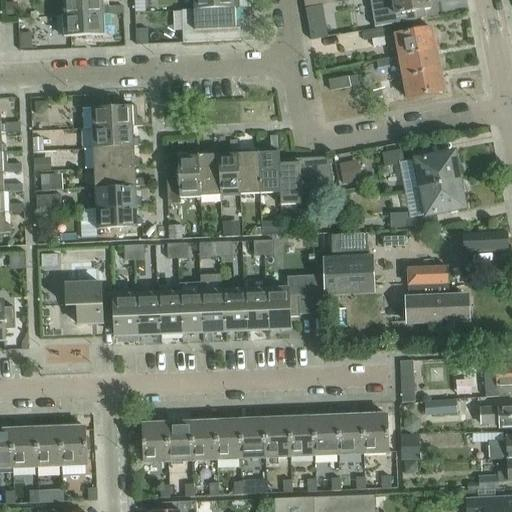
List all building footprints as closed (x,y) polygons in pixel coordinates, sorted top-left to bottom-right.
[(104,8),(103,0),(62,0),(63,17),(104,16),(109,15),(108,8),(104,8)] [(145,0),(135,0),(136,14),(146,13),(145,0)] [(235,2),(234,0),(193,0),(194,12),(235,10),(240,9),(239,2),(235,2)] [(336,4),(335,0),(304,0),(306,9),(336,4)] [(370,0),(376,29),(416,22),(416,21),(425,19),(424,11),(431,10),(428,0),(370,0)] [(194,12),(181,12),(182,44),(241,41),(240,22),(236,22),(235,10),(194,12)] [(105,28),(104,16),(63,17),(64,39),(105,37),(105,36),(110,35),(109,28),(105,28)] [(364,42),(384,38),(382,29),(362,33),(364,42)] [(436,51),(432,30),(396,36),(400,57),(436,51)] [(386,46),(384,39),(372,41),(374,49),(386,46)] [(440,72),(436,51),(400,57),(404,79),(440,72)] [(390,68),(388,60),(377,62),(378,70),(390,68)] [(444,94),(440,72),(404,79),(408,101),(444,94)] [(346,78),(346,79),(329,82),(331,92),(350,89),(350,88),(360,87),(358,76),(346,78)] [(394,89),(392,81),(381,84),(382,91),(394,89)] [(110,109),(110,97),(85,98),(85,110),(110,109)] [(137,108),(83,110),(84,131),(93,130),(134,128),(138,128),(143,128),(143,120),(138,120),(137,108)] [(1,127),(1,114),(0,113),(0,134),(2,134),(19,134),(18,126),(1,127)] [(134,141),(134,128),(93,130),(94,150),(135,148),(139,148),(139,140),(134,141)] [(94,150),(85,151),(86,171),(94,170),(135,168),(140,168),(140,160),(135,161),(135,148),(94,150)] [(280,195),(279,166),(280,166),(280,162),(280,154),(279,154),(278,149),(271,150),(270,150),(271,154),(259,155),(260,196),(280,195)] [(260,196),(259,155),(258,150),(250,151),(251,155),(239,156),(239,197),(260,196)] [(239,197),(239,156),(238,151),(231,152),(231,156),(219,157),(220,198),(239,197)] [(220,198),(219,157),(218,152),(211,153),(211,157),(199,158),(200,199),(220,198)] [(403,164),(401,152),(380,157),(382,169),(403,164)] [(200,199),(199,158),(198,153),(191,153),(191,158),(178,159),(178,166),(166,166),(168,206),(181,205),(181,199),(200,199)] [(3,167),(3,154),(0,154),(0,174),(4,174),(22,173),(22,166),(3,167)] [(463,177),(461,169),(457,167),(454,154),(412,163),(418,190),(460,182),(460,180),(463,177)] [(333,185),(329,159),(280,162),(280,166),(279,166),(280,195),(281,207),(302,206),(302,186),(333,185)] [(345,185),(363,182),(359,161),(341,164),(345,185)] [(136,181),(135,168),(94,170),(95,190),(136,188),(141,188),(140,180),(136,181)] [(4,187),(4,174),(0,174),(0,194),(4,194),(9,194),(9,186),(4,187)] [(465,209),(463,197),(466,193),(464,186),(460,183),(460,182),(418,190),(423,217),(423,218),(436,215),(465,209)] [(137,201),(136,188),(95,190),(96,211),(137,208),(142,208),(141,200),(137,201)] [(5,207),(4,194),(0,194),(0,214),(5,215),(24,214),(23,206),(5,207)] [(61,197),(37,198),(37,213),(56,213),(61,212),(61,197)] [(138,221),(137,208),(96,211),(97,231),(138,229),(138,228),(143,228),(142,220),(138,221)] [(6,227),(5,215),(0,214),(0,235),(6,236),(6,234),(11,234),(10,226),(6,227)] [(439,228),(436,215),(423,218),(423,217),(413,218),(413,216),(391,216),(392,229),(415,228),(415,231),(439,228)] [(240,222),(223,223),(223,235),(240,234),(240,222)] [(281,234),(281,222),(270,222),(271,235),(281,234)] [(182,226),(169,227),(169,240),(183,240),(182,226)] [(508,234),(464,236),(464,254),(508,253),(508,251),(508,234)] [(367,235),(331,237),(332,261),(368,259),(367,235)] [(275,257),(274,242),(264,243),(265,257),(275,257)] [(265,257),(264,243),(254,243),(254,258),(265,257)] [(221,259),(221,244),(211,245),(211,259),(221,259)] [(231,259),(231,244),(221,244),(221,259),(231,259)] [(188,260),(188,245),(178,246),(178,260),(188,260)] [(178,260),(178,246),(168,246),(168,261),(178,260)] [(135,262),(134,247),(124,248),(125,262),(135,262)] [(145,262),(145,247),(134,247),(135,262),(145,262)] [(375,290),(374,263),(324,265),(325,292),(375,290)] [(449,298),(448,269),(408,271),(410,300),(407,300),(408,325),(469,322),(468,298),(449,298)] [(320,277),(288,278),(289,291),(289,298),(300,297),(300,316),(322,316),(320,277)] [(115,324),(114,298),(102,298),(101,285),(67,286),(67,308),(78,307),(78,326),(103,325),(103,324),(115,324)] [(300,316),(300,297),(289,298),(289,291),(267,292),(269,332),(290,331),(290,319),(301,319),(300,316)] [(269,332),(267,292),(246,293),(248,333),(269,332)] [(226,334),(224,293),(203,294),(204,334),(226,334)] [(248,333),(246,293),(224,293),(226,334),(248,333)] [(204,334),(203,294),(181,295),(183,335),(204,334)] [(183,335),(181,295),(159,296),(161,336),(183,335)] [(161,336),(159,296),(138,297),(140,337),(161,336)] [(140,337),(138,297),(114,298),(115,324),(115,338),(140,337)] [(406,300),(397,300),(398,322),(406,322),(406,300)] [(15,330),(15,309),(4,309),(4,302),(0,302),(0,342),(5,342),(5,331),(15,330)] [(415,404),(414,365),(401,365),(402,405),(415,404)] [(511,366),(485,368),(487,399),(511,398),(510,388),(511,387),(511,366)] [(457,415),(457,402),(425,404),(426,417),(457,415)] [(511,429),(511,408),(481,410),(482,426),(500,425),(500,430),(511,429)] [(389,454),(388,417),(363,418),(364,455),(389,454)] [(364,455),(363,418),(338,419),(340,456),(364,455)] [(340,456),(338,419),(314,420),(315,457),(340,456)] [(315,457),(314,420),(289,421),(291,458),(315,457)] [(291,458),(289,421),(265,422),(266,459),(291,458)] [(266,459),(265,422),(240,423),(241,460),(266,459)] [(241,460),(240,423),(216,424),(217,461),(241,460)] [(217,461),(216,424),(192,425),(193,462),(217,461)] [(193,462),(192,425),(167,426),(168,463),(193,462)] [(168,463),(167,426),(142,427),(144,464),(168,463)] [(88,467),(86,429),(61,430),(62,468),(88,467)] [(62,468),(61,430),(37,431),(38,469),(62,468)] [(38,469),(37,431),(12,432),(14,470),(38,469)] [(0,470),(14,470),(12,432),(0,432),(0,470)] [(511,460),(511,438),(507,439),(507,443),(489,444),(490,461),(508,461),(511,460)] [(416,439),(401,439),(402,450),(417,450),(416,439)] [(511,483),(511,460),(508,461),(508,473),(498,474),(498,477),(499,484),(509,484),(509,483),(511,483)] [(499,491),(499,484),(498,477),(478,478),(479,484),(469,485),(470,492),(499,491)] [(391,490),(391,478),(382,478),(382,491),(391,490)] [(366,491),(365,479),(356,479),(357,492),(366,491)] [(341,492),(341,480),(332,480),(333,493),(341,492)] [(317,493),(316,481),(308,481),(308,494),(317,493)] [(293,494),(292,482),(283,482),(284,495),(293,494)] [(268,495),(268,483),(259,483),(259,496),(268,495)] [(243,496),(243,484),(234,484),(235,497),(243,496)] [(219,497),(219,485),(210,485),(210,498),(219,497)] [(195,498),(194,486),(185,486),(186,499),(195,498)] [(170,499),(170,487),(161,487),(162,500),(170,499)] [(89,503),(89,490),(80,491),(81,503),(89,503)] [(64,504),(63,491),(55,492),(55,504),(64,504)] [(39,505),(39,492),(30,493),(31,505),(39,505)] [(15,506),(15,493),(6,494),(7,506),(15,506)] [(363,511),(363,497),(352,498),(352,511),(363,511)] [(375,511),(375,497),(363,497),(363,511),(375,511)] [(340,511),(340,498),(329,499),(329,511),(340,511)] [(352,511),(352,498),(340,498),(340,511),(352,511)] [(308,511),(308,499),(274,501),(274,511),(308,511)] [(318,511),(318,499),(308,499),(308,511),(318,511)] [(329,511),(329,499),(318,499),(318,511),(329,511)] [(511,511),(511,499),(467,501),(467,511),(511,511)]
